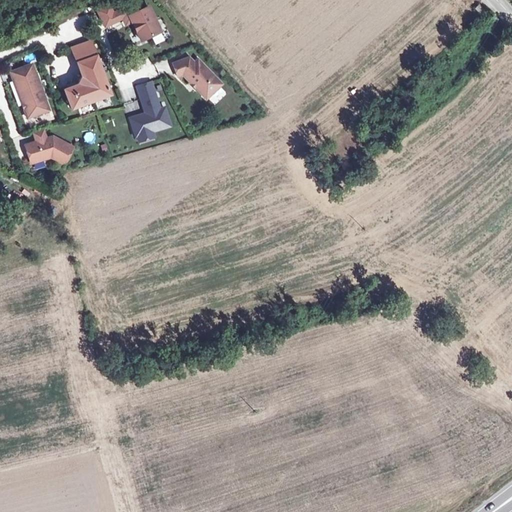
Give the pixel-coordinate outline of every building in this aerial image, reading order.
[(159,31),(147,7),(139,11),(135,3),(112,14),(101,19),(104,27),(122,18),(128,16),(131,21),(140,40),(150,36),(159,31)] [(101,19),(112,14),(109,6),(97,11),(101,19)] [(128,16),(122,18),(125,24),(131,21),(128,16)] [(150,36),(155,45),(163,41),(159,31),(150,36)] [(76,63),(94,56),(89,41),(71,48),(76,63)] [(109,94),(94,56),(76,63),(81,76),(77,85),(63,90),(70,109),(109,94)] [(194,89),(204,100),(220,85),(196,60),(193,63),(188,58),(171,64),(176,77),(181,75),(189,83),(192,81),(197,87),(194,89)] [(13,81),(35,73),(31,64),(10,72),(13,81)] [(35,73),(13,81),(27,118),(48,110),(35,73)] [(192,81),(189,83),(194,89),(197,87),(192,81)] [(136,87),(140,99),(154,95),(151,83),(136,87)] [(221,89),(210,99),(215,104),(226,95),(221,89)] [(154,95),(140,99),(144,113),(145,115),(141,117),(140,115),(129,118),(135,137),(136,137),(152,132),(169,126),(164,108),(159,109),(154,95)] [(36,142),(45,139),(42,130),(33,133),(36,142)] [(138,142),(153,137),(152,132),(136,137),(138,142)] [(61,163),(64,162),(72,147),(52,137),(45,139),(36,142),(24,146),(30,164),(50,157),(61,163)]
